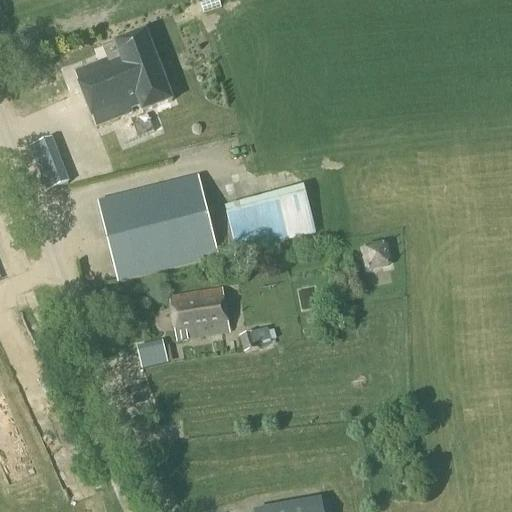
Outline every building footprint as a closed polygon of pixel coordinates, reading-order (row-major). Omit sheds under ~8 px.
[(153,133),(145,113),(171,102),(145,34),(115,46),(117,51),(103,56),(105,61),(74,73),(96,128),(132,114),(135,123),(132,124),(137,139),(153,133)] [(53,192),(66,186),(58,168),(45,174),(53,192)] [(118,284),(218,259),(198,180),(98,204),(118,284)] [(303,189),(224,210),(237,257),(316,235),(303,189)] [(391,267),(387,248),(384,248),(383,245),(364,249),(364,252),(361,253),(365,272),(368,272),(368,275),(388,271),(387,268),(391,267)] [(238,275),(266,269),(263,257),(235,264),(238,275)] [(176,343),(228,335),(221,291),(168,299),(176,343)] [(362,307),(363,338),(372,338),(371,307),(362,307)] [(324,313),(317,315),(319,323),(326,322),(324,313)] [(0,329),(4,340),(22,333),(15,317),(0,323),(0,329)] [(268,334),(266,330),(251,335),(251,334),(237,338),(243,355),(256,351),(255,347),(275,340),(273,333),(268,334)] [(142,371),(165,366),(161,346),(138,351),(142,371)] [(32,393),(43,388),(36,370),(24,374),(32,393)] [(322,511),(320,500),(260,511),(322,511)]
